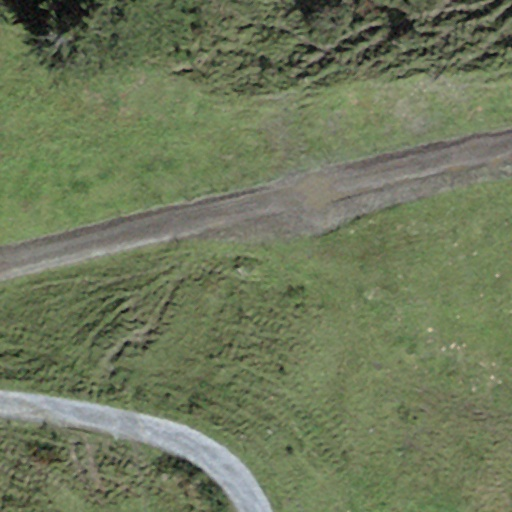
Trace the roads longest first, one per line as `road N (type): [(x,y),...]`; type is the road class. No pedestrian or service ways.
road 1 (track): [(0,276),(511,140)]
road 2 (track): [(252,511),(220,468),(191,447),(152,432),(0,406)]
